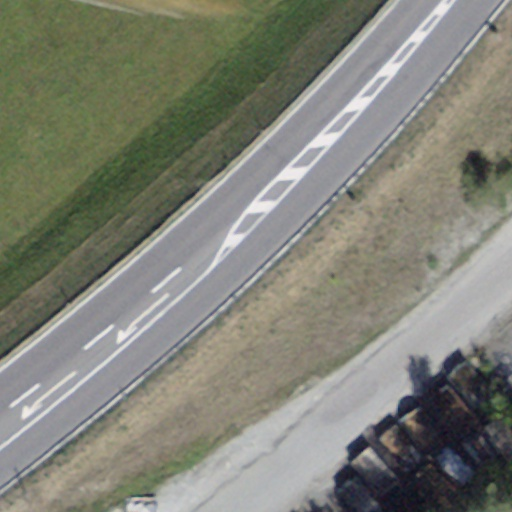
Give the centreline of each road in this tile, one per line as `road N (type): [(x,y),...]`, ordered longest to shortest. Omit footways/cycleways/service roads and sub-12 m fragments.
road 1 (secondary): [(0,420),(219,231),(421,0)]
road 2 (tertiary): [(226,511),(511,282)]
